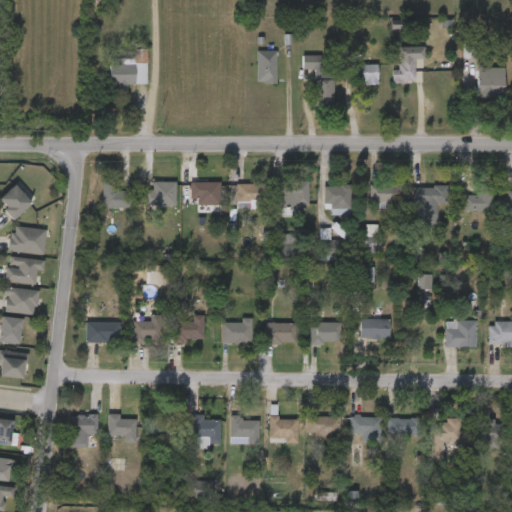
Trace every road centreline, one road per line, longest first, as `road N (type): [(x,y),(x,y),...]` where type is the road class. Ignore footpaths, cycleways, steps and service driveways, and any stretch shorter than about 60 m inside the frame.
road 1 (tertiary): [(0,143),(511,145)]
road 2 (residential): [(56,374),(511,383)]
road 3 (residential): [(77,144),(41,511)]
